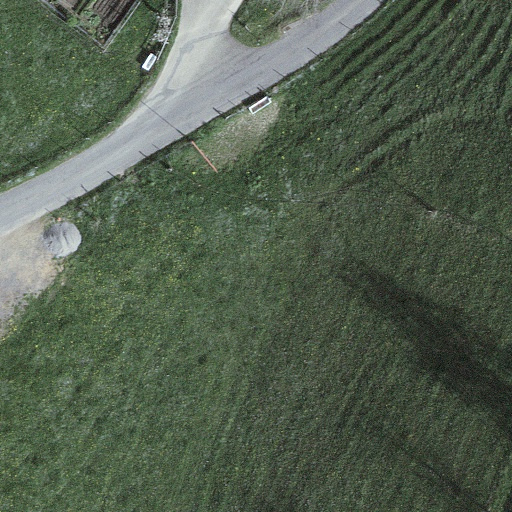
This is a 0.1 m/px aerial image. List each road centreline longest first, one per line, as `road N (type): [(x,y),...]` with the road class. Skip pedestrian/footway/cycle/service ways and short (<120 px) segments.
road 1 (unclassified): [(0,213),(273,60),(361,0)]
road 2 (track): [(162,124),(206,21),(203,0)]
